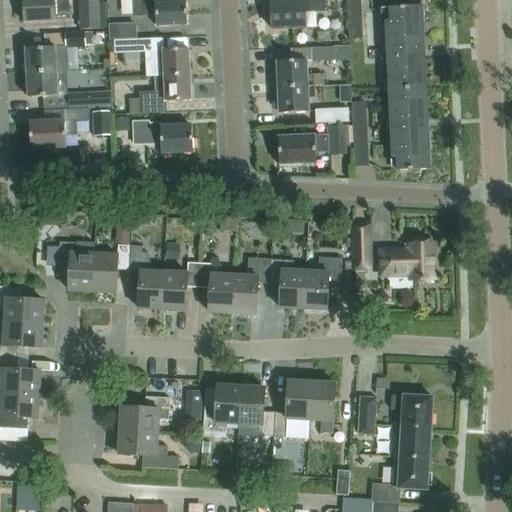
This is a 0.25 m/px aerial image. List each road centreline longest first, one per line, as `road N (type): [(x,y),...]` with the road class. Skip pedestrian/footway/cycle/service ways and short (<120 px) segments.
road 1 (residential): [(503,346),(126,342),(82,358),(81,452)]
road 2 (residential): [(81,452),(88,488),(332,502)]
road 3 (residential): [(496,199),(239,184)]
road 4 (residential): [(239,184),(0,175)]
road 5 (tertiary): [(496,199),(485,0)]
road 6 (residential): [(239,184),(229,0)]
road 7 (tertiary): [(494,511),(503,346)]
road 8 (tertiary): [(503,346),(496,199)]
